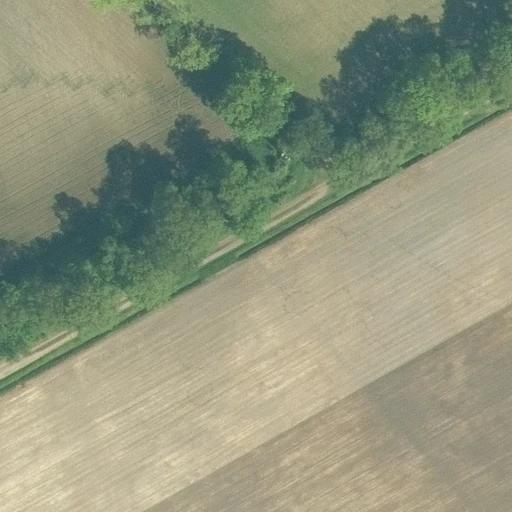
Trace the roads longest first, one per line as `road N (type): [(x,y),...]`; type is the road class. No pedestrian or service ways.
road 1 (track): [(0,372),(511,86)]
road 2 (track): [(375,163),(185,0)]
